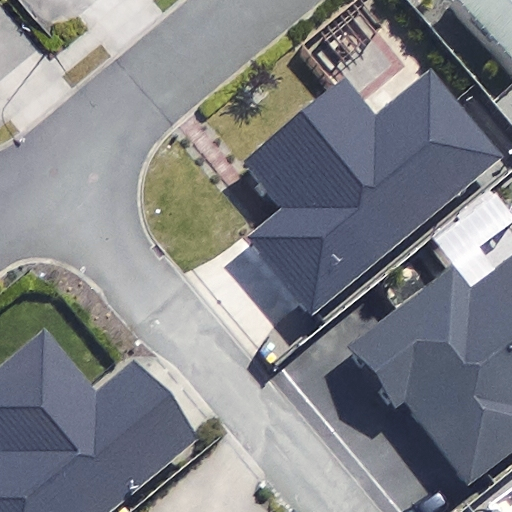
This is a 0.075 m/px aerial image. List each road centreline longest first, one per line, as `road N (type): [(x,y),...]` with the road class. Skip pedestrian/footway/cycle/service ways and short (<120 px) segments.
road 1 (residential): [(339,511),(49,173)]
road 2 (residential): [(49,173),(254,0)]
